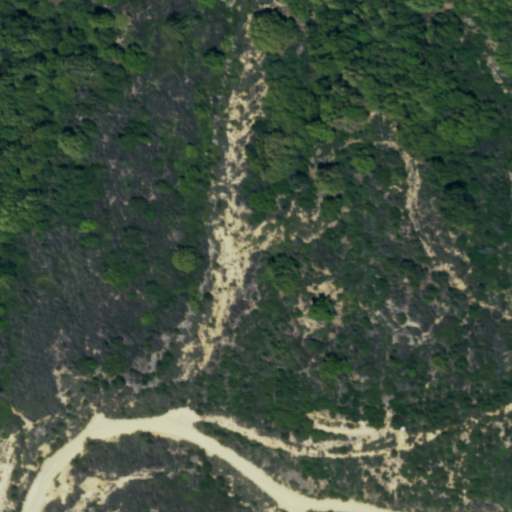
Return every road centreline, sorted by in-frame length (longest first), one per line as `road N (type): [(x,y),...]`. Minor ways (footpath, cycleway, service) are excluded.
road 1 (residential): [(383,511),(273,489),(182,427),(142,423),(83,435),(36,487),(28,511)]
road 2 (track): [(182,427),(191,419),(275,451),(356,462),(511,411)]
